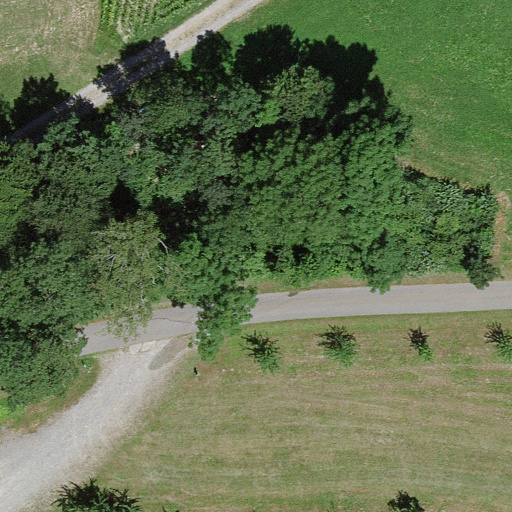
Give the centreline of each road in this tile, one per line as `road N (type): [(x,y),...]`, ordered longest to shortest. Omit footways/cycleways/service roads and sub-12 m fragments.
road 1 (track): [(511,297),(156,316),(0,367)]
road 2 (track): [(245,0),(0,153)]
